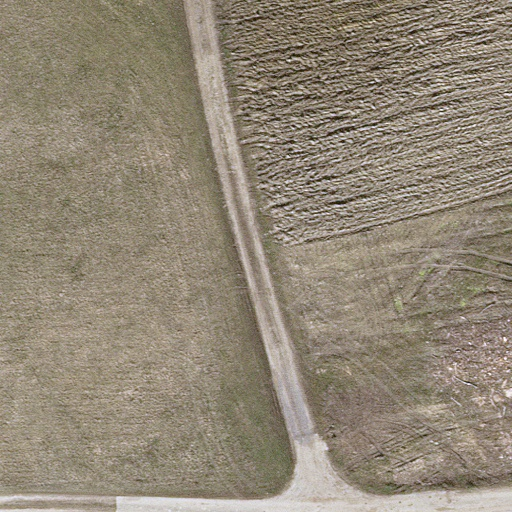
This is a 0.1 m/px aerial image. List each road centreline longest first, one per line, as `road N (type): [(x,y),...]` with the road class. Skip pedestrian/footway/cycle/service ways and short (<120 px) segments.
road 1 (track): [(200,0),(320,488)]
road 2 (track): [(320,488),(0,494)]
road 3 (track): [(511,472),(320,488)]
